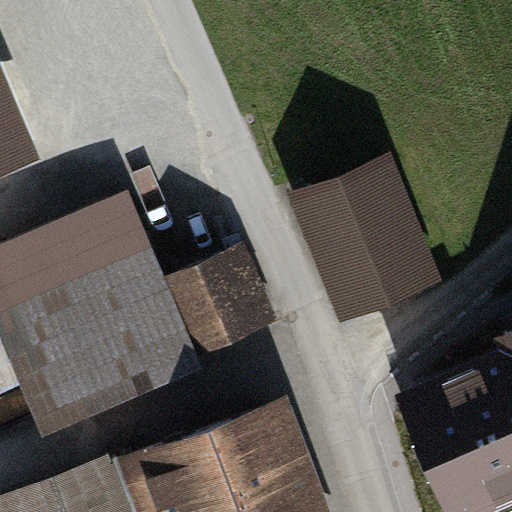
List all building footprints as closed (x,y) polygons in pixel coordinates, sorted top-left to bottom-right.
[(0,52),(0,167),(41,150),(0,52)] [(378,163),(311,189),(354,301),(422,275),(378,163)] [(194,351),(147,236),(0,294),(0,312),(41,413),(194,351)] [(222,248),(176,269),(208,342),(255,322),(222,248)] [(0,387),(25,378),(0,317),(0,387)] [(502,339),(397,385),(453,511),(477,511),(511,497),(511,320),(497,327),(502,339)] [(301,511),(262,406),(118,459),(137,511),(301,511)] [(137,511),(118,459),(115,452),(50,481),(63,511),(137,511)] [(63,511),(50,481),(0,503),(0,511),(63,511)]
